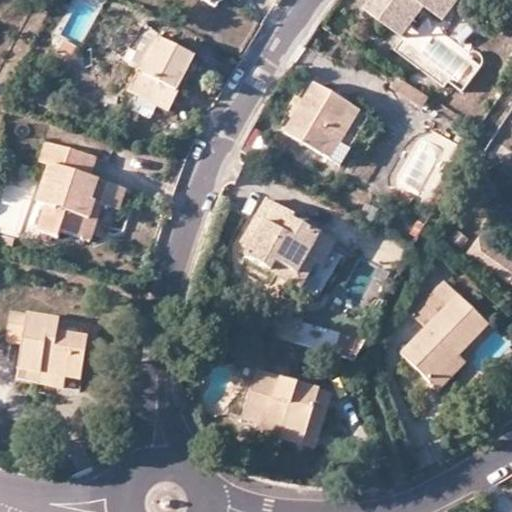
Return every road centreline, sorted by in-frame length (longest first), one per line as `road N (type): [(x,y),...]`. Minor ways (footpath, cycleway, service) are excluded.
road 1 (residential): [(162,460),(159,325),(186,216),(204,170),(314,0)]
road 2 (residential): [(511,445),(447,490),(394,511)]
road 3 (residential): [(122,504),(79,507),(0,487)]
